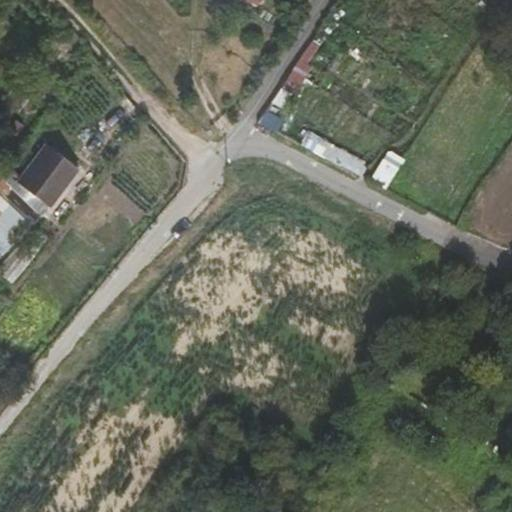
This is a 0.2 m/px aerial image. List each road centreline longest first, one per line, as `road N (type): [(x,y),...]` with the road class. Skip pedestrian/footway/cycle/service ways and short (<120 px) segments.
road 1 (residential): [(244,135),(0,433)]
road 2 (residential): [(511,273),(432,240),(244,135)]
road 3 (track): [(217,167),(57,0)]
road 4 (residential): [(331,0),(244,135)]
